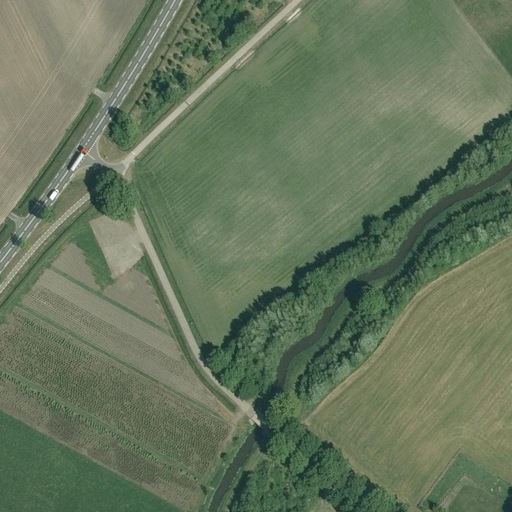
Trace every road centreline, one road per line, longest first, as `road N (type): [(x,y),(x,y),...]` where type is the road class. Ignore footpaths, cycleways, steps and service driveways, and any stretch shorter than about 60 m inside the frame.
road 1 (unclassified): [(364,511),(203,363),(115,172)]
road 2 (unclassified): [(115,172),(299,0)]
road 3 (secondary): [(80,153),(176,0)]
road 4 (secondary): [(0,263),(80,153)]
